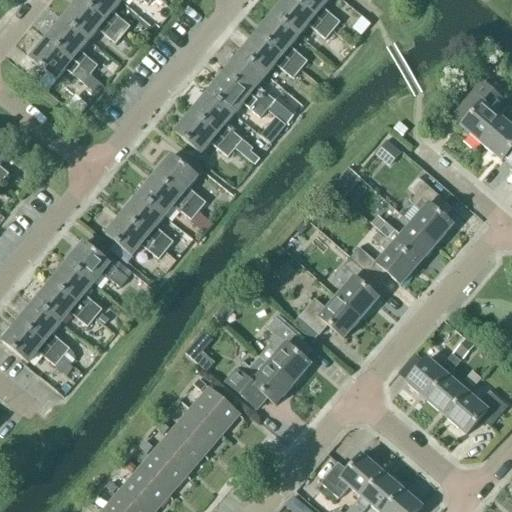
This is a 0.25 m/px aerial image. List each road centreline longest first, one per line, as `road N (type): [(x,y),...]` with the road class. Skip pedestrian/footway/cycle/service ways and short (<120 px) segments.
road 1 (residential): [(94,170),(240,0)]
road 2 (residential): [(358,398),(508,232)]
road 3 (residential): [(0,288),(94,170)]
road 4 (residential): [(259,511),(358,398)]
road 5 (residential): [(472,495),(358,398)]
road 6 (residential): [(94,170),(0,94)]
